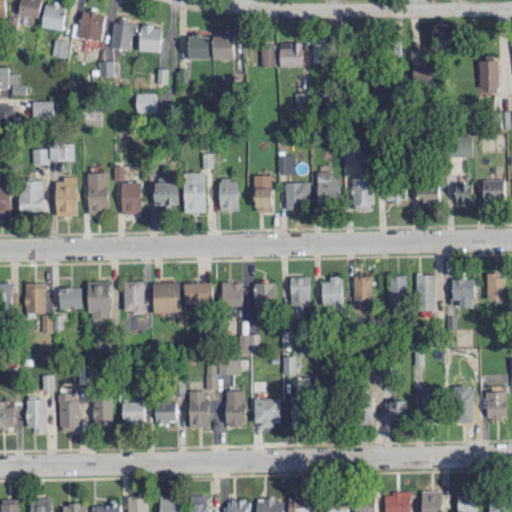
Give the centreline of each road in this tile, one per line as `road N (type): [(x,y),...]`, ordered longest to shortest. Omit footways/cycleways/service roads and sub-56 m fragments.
road 1 (residential): [(0,249),(511,237)]
road 2 (residential): [(0,464),(511,453)]
road 3 (residential): [(246,5),(511,5)]
